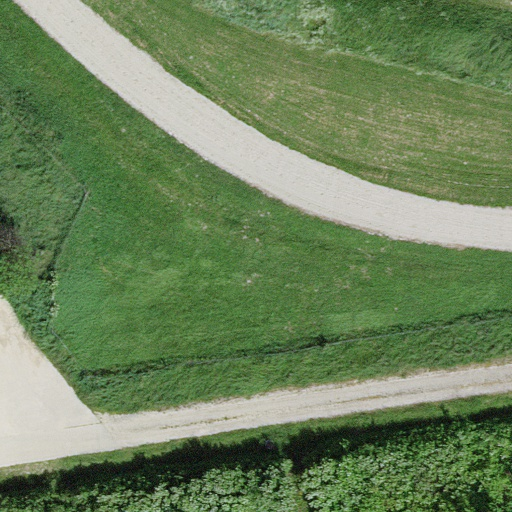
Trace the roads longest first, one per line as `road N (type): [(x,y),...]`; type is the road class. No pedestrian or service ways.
road 1 (track): [(48,0),(225,142),(299,181),(377,210),(511,229)]
road 2 (track): [(511,377),(32,448)]
road 3 (track): [(0,328),(25,395),(32,448)]
